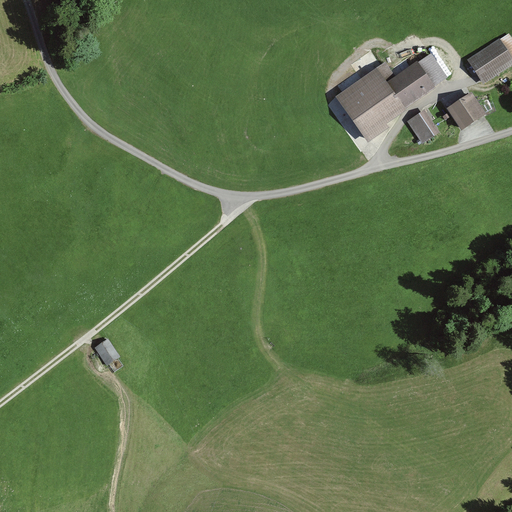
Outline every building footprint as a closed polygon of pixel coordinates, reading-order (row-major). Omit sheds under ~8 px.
[(511,36),(472,63),(488,87),(511,71),(511,36)] [(388,65),(344,95),(373,138),(457,79),(438,51),(397,79),(388,65)] [(478,94),(454,110),(468,132),(492,116),(478,94)] [(431,114),(413,124),(424,144),(443,134),(431,114)] [(115,340),(100,351),(112,368),(128,357),(115,340)]
